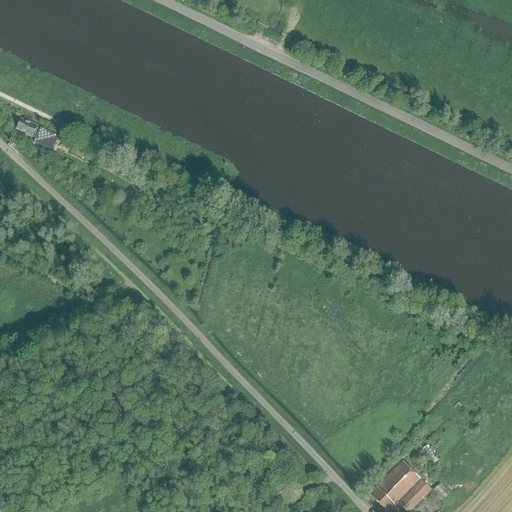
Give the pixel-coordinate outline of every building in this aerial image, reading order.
[(21,120),(16,129),(23,132),(22,133),(31,138),(36,126),(28,122),(27,123),(21,120)] [(55,138),(50,135),(49,135),(48,138),(40,134),(37,141),(45,145),(46,145),(50,147),(55,138)] [(82,158),(86,150),(80,147),(76,155),(82,158)] [(406,511),(409,511),(431,491),(420,480),(402,461),(368,495),(386,511),(389,511),(398,503),(406,511)] [(441,501),(449,494),(440,484),(432,492),(441,501)]
